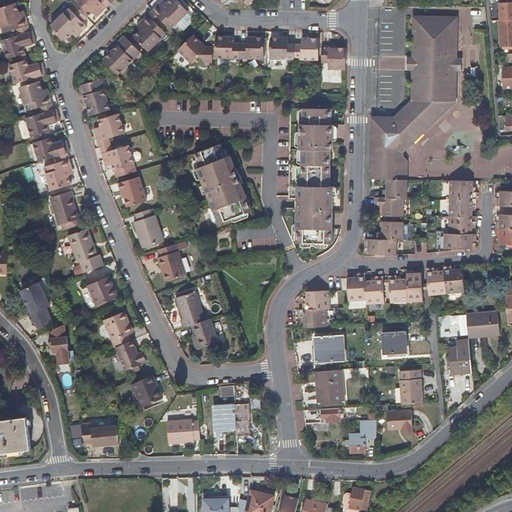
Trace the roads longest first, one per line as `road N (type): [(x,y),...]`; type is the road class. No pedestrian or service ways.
road 1 (residential): [(57,76),(121,246),(179,367),(197,377),(280,369)]
road 2 (residential): [(293,467),(391,470),(412,463),(511,371)]
road 3 (residential): [(340,260),(355,235),(357,21)]
road 4 (residential): [(64,472),(293,467)]
road 5 (residential): [(487,188),(486,253),(423,263),(340,260)]
road 6 (residential): [(64,472),(40,374),(0,320)]
road 7 (residential): [(357,21),(226,21),(203,0)]
road 8 (residential): [(280,369),(274,330),(282,297),(302,277),(340,260)]
